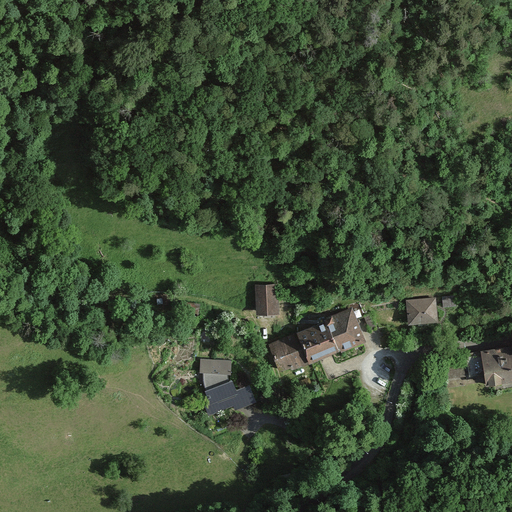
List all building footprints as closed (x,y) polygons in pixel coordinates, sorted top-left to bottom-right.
[(278,284),(256,284),(256,314),(278,314),(278,284)] [(443,296),(443,306),(456,306),(456,296),(443,296)] [(436,298),(407,299),(408,324),(438,322),(436,298)] [(336,349),(339,354),(367,341),(351,306),(322,319),(336,349)] [(336,349),(322,319),(262,347),(275,377),(336,349)] [(511,345),(481,350),(480,352),(465,354),(468,377),(484,375),(485,387),(491,386),(492,393),(511,391),(511,345)] [(200,358),(200,373),(204,373),(228,374),(230,374),(230,359),(200,358)] [(460,359),(446,360),(449,376),(464,373),(460,359)] [(228,374),(204,373),(203,391),(228,382),(228,374)] [(228,382),(203,391),(212,414),(255,398),(250,383),(234,389),(231,381),(228,382)]
